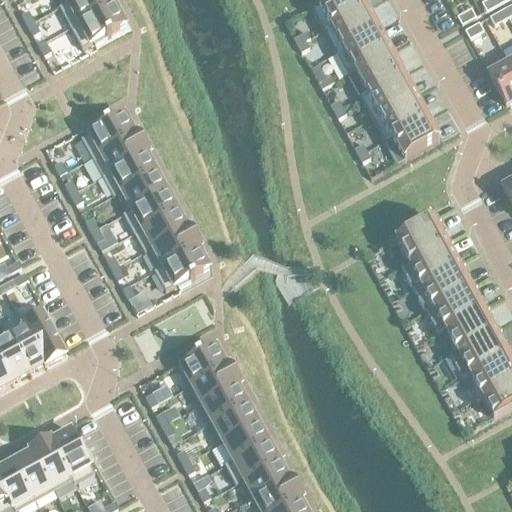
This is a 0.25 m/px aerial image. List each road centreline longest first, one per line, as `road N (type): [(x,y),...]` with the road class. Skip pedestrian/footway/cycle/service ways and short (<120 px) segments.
road 1 (residential): [(7,164),(100,352)]
road 2 (residential): [(405,0),(480,134)]
road 3 (residential): [(104,401),(153,511)]
